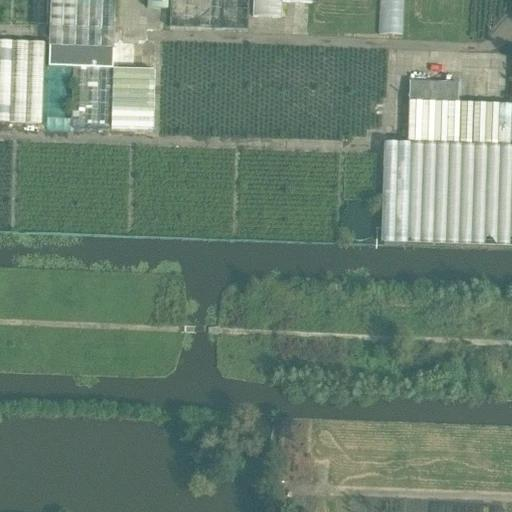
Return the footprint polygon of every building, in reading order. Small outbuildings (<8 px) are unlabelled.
[(50,0),(49,47),(47,82),(71,83),(69,127),(148,130),(151,70),(111,69),(112,49),(113,0),(50,0)] [(145,0),(146,8),(167,10),(167,0),(145,0)] [(0,41),(0,123),(42,125),(45,43),(0,41)] [(408,82),(407,143),(511,146),(511,104),(468,103),(457,103),(457,83),(408,82)] [(382,142),(379,243),(511,246),(511,146),(407,143),(382,142)]
